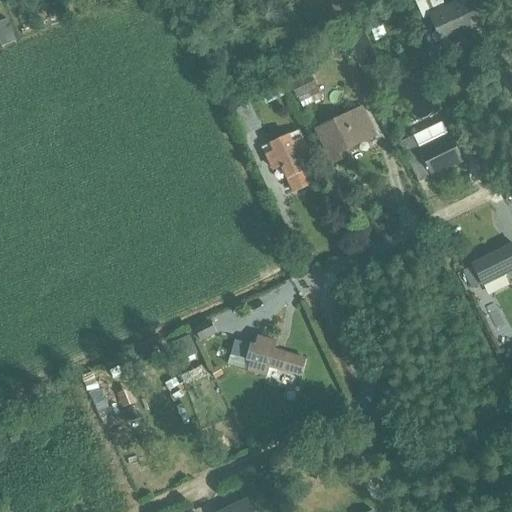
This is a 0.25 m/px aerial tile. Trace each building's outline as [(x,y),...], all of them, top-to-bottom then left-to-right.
[(459,0),(445,7),(441,0),(414,0),(423,20),(429,17),(441,46),(474,32),(468,19),(474,17),(466,0),(459,0)] [(405,14),(400,1),(388,7),(393,19),(405,14)] [(365,33),(347,42),(361,70),(378,61),(365,33)] [(307,66),(286,77),(302,110),(322,99),(307,66)] [(280,88),(262,97),(266,105),(284,96),(280,88)] [(407,94),(411,113),(428,109),(424,90),(407,94)] [(249,103),(230,112),(243,138),(261,129),(249,103)] [(377,136),(362,106),(313,129),(332,165),(351,155),(348,150),(377,136)] [(441,122),(413,136),(419,149),(418,150),(418,151),(429,173),(431,177),(462,162),(449,135),(448,135),(441,122)] [(261,148),(272,172),(281,167),(294,194),(311,186),(299,161),(311,156),(299,131),(268,144),(269,145),(261,148)] [(416,179),(429,173),(418,151),(406,158),(416,179)] [(473,270),(466,273),(472,287),(480,283),(482,287),(511,272),(511,247),(472,267),(473,270)] [(210,322),(192,330),(198,342),(216,334),(210,322)] [(249,345),(243,370),(266,376),(268,368),(300,376),(305,360),(273,351),(275,343),(257,338),(255,347),(249,345)] [(243,370),(249,345),(234,341),(227,365),(243,370)] [(255,511),(250,502),(228,511),(255,511)]
